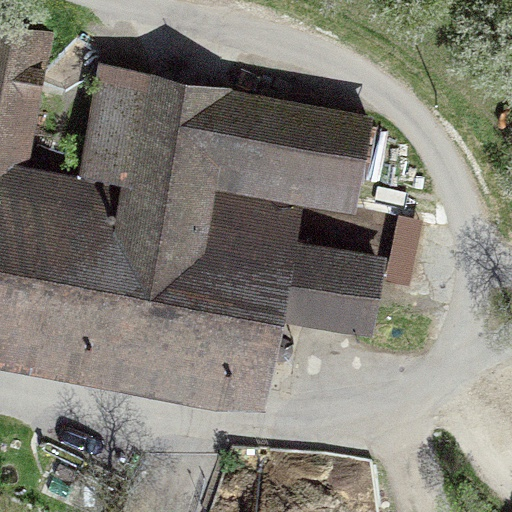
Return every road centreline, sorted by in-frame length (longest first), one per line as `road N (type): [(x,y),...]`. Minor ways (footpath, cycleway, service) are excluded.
road 1 (residential): [(511,318),(393,428),(358,438),(211,433),(0,386)]
road 2 (residential): [(151,0),(303,43),(396,98),(432,134),(511,281)]
